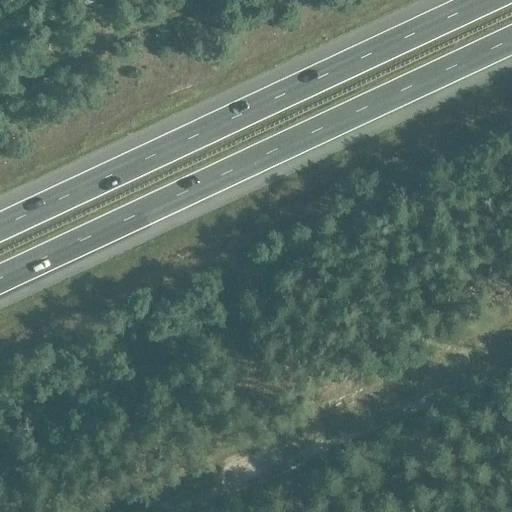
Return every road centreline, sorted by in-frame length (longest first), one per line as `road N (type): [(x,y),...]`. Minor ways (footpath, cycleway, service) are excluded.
road 1 (motorway): [(0,280),(511,43)]
road 2 (motorway): [(477,0),(0,223)]
